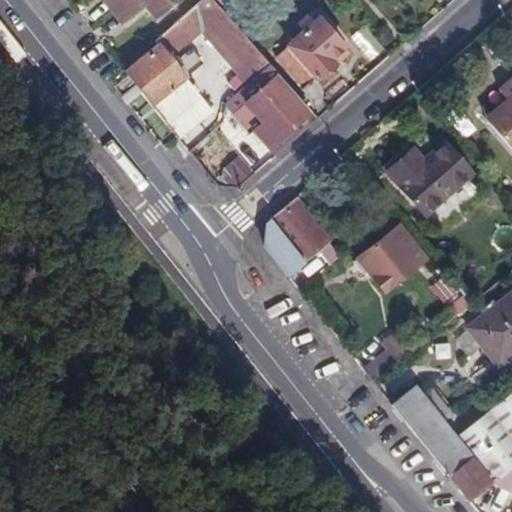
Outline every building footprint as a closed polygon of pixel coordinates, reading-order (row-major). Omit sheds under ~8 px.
[(105,0),(101,4),(121,28),(150,4),(161,16),(181,0),(105,0)] [(235,99),(248,87),(269,69),(218,11),(207,0),(203,0),(154,44),(156,47),(124,76),(177,142),(209,114),(182,80),(199,66),(187,53),(174,64),(171,60),(182,51),(183,48),(184,46),(198,35),(238,79),(227,90),(235,99)] [(228,0),(207,0),(218,11),(228,0)] [(314,84),(346,56),(316,23),(285,50),(286,52),(276,62),(301,91),(311,82),(314,84)] [(187,53),(199,66),(205,61),(194,47),(187,53)] [(174,64),(187,53),(183,48),(182,51),(171,60),(174,64)] [(271,83),(277,78),(269,69),(248,87),(257,96),(245,107),(260,125),(264,129),(254,137),(266,150),(304,115),(281,90),(278,92),(271,83)] [(505,100),(483,120),(511,152),(511,76),(497,90),(505,100)] [(251,133),(260,125),(245,107),(257,96),(248,87),(235,99),(227,107),(251,133)] [(471,173),(445,143),(422,162),(411,150),(383,173),(422,215),(471,173)] [(227,174),(237,185),(248,175),(238,164),(227,174)] [(330,241),(294,197),(264,223),(261,247),(285,278),(330,241)] [(386,294),(425,261),(397,229),(361,260),(371,271),(368,274),(386,294)] [(511,293),(466,329),(495,367),(511,353),(511,293)] [(371,384),(402,359),(390,345),(359,369),(371,384)] [(487,481),(511,490),(511,393),(455,439),(442,423),(450,416),(429,390),(420,396),(412,386),(388,405),(423,449),(446,477),(470,459),(487,481)]
